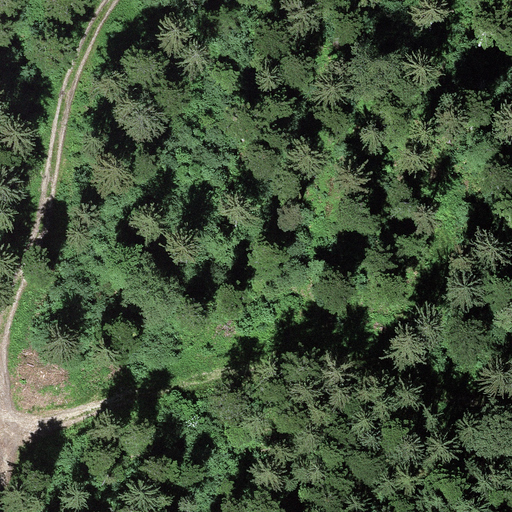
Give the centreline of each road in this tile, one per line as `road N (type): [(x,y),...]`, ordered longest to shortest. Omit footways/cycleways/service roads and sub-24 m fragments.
road 1 (track): [(511,400),(467,399),(355,365),(305,361),(147,390),(1,439)]
road 2 (track): [(0,335),(34,237),(80,48),(106,0)]
road 3 (track): [(3,511),(0,376)]
